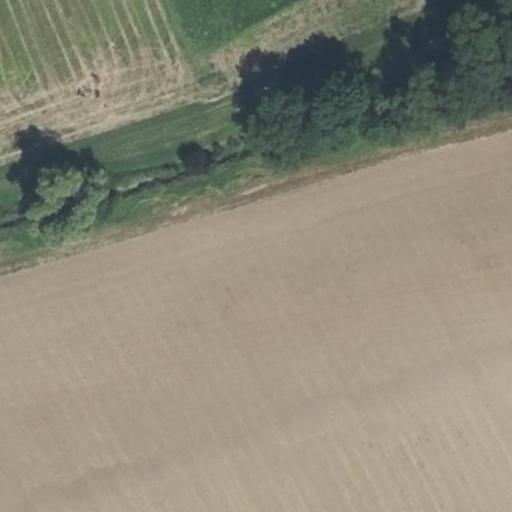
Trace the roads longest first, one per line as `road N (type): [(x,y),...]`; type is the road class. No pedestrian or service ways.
road 1 (track): [(0,267),(395,149),(511,123)]
road 2 (track): [(429,0),(356,45),(200,116),(0,180)]
